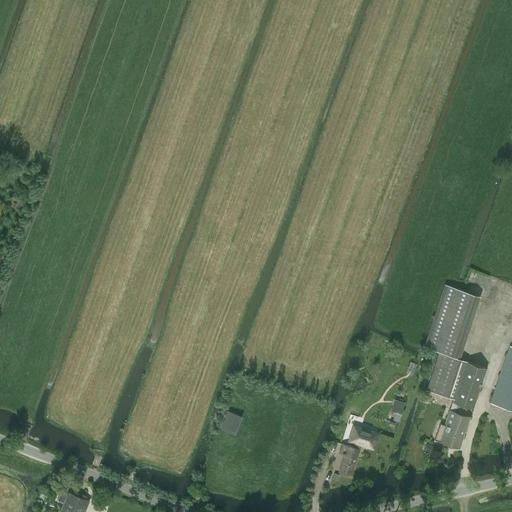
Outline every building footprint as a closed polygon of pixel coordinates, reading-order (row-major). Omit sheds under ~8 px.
[(455,411),(464,414),(466,406),(473,408),(486,368),(466,361),(453,356),(475,294),(446,284),(425,346),(439,351),(427,389),(454,398),(453,402),(457,403),(455,411)] [(511,410),(511,346),(510,346),(490,403),(511,410)] [(405,403),(396,400),(392,411),(401,414),(405,403)] [(235,434),(242,415),(225,409),(218,427),(235,434)] [(470,416),(464,414),(455,411),(450,409),(444,424),(440,423),(434,439),(459,448),(470,416)] [(347,440),(354,442),(355,442),(353,447),(342,444),(339,453),(345,455),(339,472),(350,476),(358,449),(359,444),(373,448),(378,433),(358,427),(352,425),(347,440)] [(61,492),(57,500),(66,503),(62,511),(82,511),(87,502),(69,494),(69,496),(61,492)]
